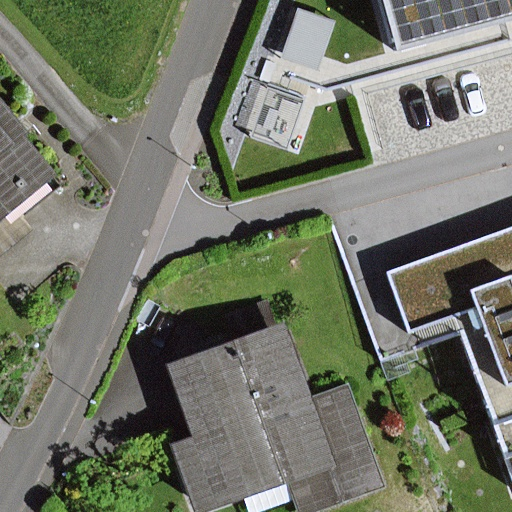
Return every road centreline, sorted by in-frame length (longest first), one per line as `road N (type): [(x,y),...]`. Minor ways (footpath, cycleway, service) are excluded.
road 1 (residential): [(132,223),(158,233),(511,148)]
road 2 (residential): [(0,501),(53,414),(132,223)]
road 3 (residential): [(132,223),(161,115),(216,0)]
